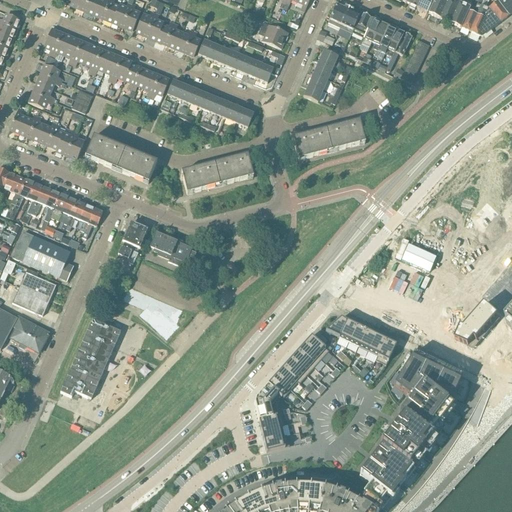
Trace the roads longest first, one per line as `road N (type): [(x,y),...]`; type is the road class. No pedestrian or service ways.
road 1 (secondary): [(87,507),(193,420),(420,164),(511,85)]
road 2 (residential): [(0,487),(25,497),(36,491),(141,394),(230,297),(206,275),(222,257),(241,254)]
road 3 (residential): [(323,305),(228,413),(114,511)]
road 4 (residential): [(0,461),(120,199)]
road 5 (residential): [(337,289),(449,160),(511,110)]
road 6 (residential): [(44,13),(274,107)]
road 7 (residential): [(120,199),(187,224),(270,210),(282,204),(270,138)]
road 8 (residential): [(493,328),(476,350),(463,350),(337,289)]
road 9 (residential): [(103,126),(183,157),(270,138)]
road 10 (residential): [(362,0),(478,53),(511,26)]
road 11 (residential): [(270,138),(349,114),(365,100),(386,124)]
road 12 (residential): [(0,149),(120,199)]
